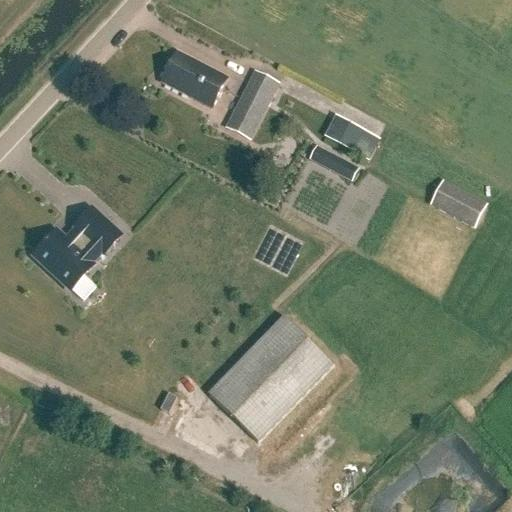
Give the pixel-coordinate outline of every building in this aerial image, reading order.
[(208,109),(223,79),(179,56),(163,86),(208,109)] [(251,143),(279,87),(256,75),(228,131),(251,143)] [(370,164),(382,143),(337,120),(326,141),(370,164)] [(310,162),(353,185),(360,171),(318,149),(310,162)] [(431,208),(475,232),(488,207),(444,184),(431,208)] [(76,230),(64,243),(54,234),(44,244),(43,243),(41,245),(42,247),(32,257),(70,292),(92,269),(90,267),(102,254),(104,256),(119,240),(90,212),(74,229),(76,230)] [(259,446),(335,368),(286,320),(210,399),(259,446)] [(170,417),(178,402),(170,397),(162,413),(170,417)]
